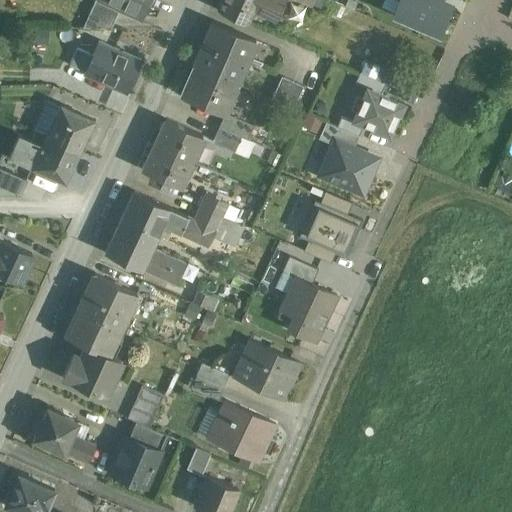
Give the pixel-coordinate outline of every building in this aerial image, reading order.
[(120,6),(107,0),(94,0),(83,26),(111,27),(120,6)] [(107,0),(120,6),(141,15),(146,4),(152,6),(154,0),(107,0)] [(221,0),(218,9),(248,23),(254,10),(276,20),(284,0),(221,0)] [(356,2),(352,0),(347,0),(345,5),(353,9),(356,2)] [(381,0),(379,4),(448,33),(461,0),(381,0)] [(255,38),(213,20),(204,42),(246,60),(255,38)] [(139,60),(98,41),(92,54),(76,47),(69,63),(83,70),(82,72),(125,91),(139,60)] [(246,60),(204,42),(194,64),(236,82),(246,60)] [(236,82),(194,64),(181,92),(223,111),(236,82)] [(292,80),(281,75),(271,97),(282,102),(292,80)] [(292,80),(282,102),(293,106),(303,84),(292,80)] [(404,104),(367,87),(353,120),(390,136),(404,104)] [(93,118),(60,103),(59,107),(45,100),(32,128),(35,129),(79,149),(93,118)] [(255,123),(230,112),(224,127),(241,135),(248,139),(255,123)] [(202,134),(166,118),(154,143),(191,160),(202,134)] [(224,127),(219,125),(212,140),(234,150),(241,135),(224,127)] [(79,149),(35,129),(31,139),(19,134),(10,155),(65,180),(79,149)] [(335,138),(319,175),(363,194),(379,157),(335,138)] [(191,160),(154,143),(142,169),(179,186),(191,160)] [(26,177),(1,166),(0,166),(0,183),(19,192),(26,177)] [(188,214),(134,189),(121,216),(157,233),(162,222),(208,243),(212,234),(216,226),(194,216),(188,213),(188,214)] [(229,200),(207,189),(199,205),(222,215),(228,202),(229,200)] [(363,220),(315,199),(299,236),(347,256),(363,220)] [(237,206),(228,202),(222,215),(231,219),(237,206)] [(222,215),(199,205),(194,216),(216,226),(212,234),(234,244),(243,224),(231,219),(222,215)] [(157,233),(121,216),(105,251),(176,284),(185,262),(151,245),(157,233)] [(0,241),(0,269),(19,279),(32,252),(1,238),(0,241)] [(319,268),(289,254),(282,270),(295,276),(296,275),(312,283),(319,268)] [(137,292),(94,272),(78,305),(120,324),(120,323),(126,311),(127,312),(137,292)] [(337,294),(296,275),(295,277),(300,280),(296,289),(289,289),(277,316),(290,322),(288,327),(316,340),(337,294)] [(218,298),(198,289),(193,301),(213,309),(218,298)] [(120,324),(78,305),(65,334),(86,344),(108,354),(108,353),(122,324),(120,323),(120,324)] [(301,362),(250,338),(233,375),(284,399),(301,362)] [(108,354),(86,344),(80,357),(72,353),(62,374),(104,393),(120,359),(108,353),(108,354)] [(229,374),(202,362),(196,374),(224,386),(229,374)] [(224,386),(196,374),(191,387),(218,399),(224,386)] [(164,394),(142,384),(127,417),(149,426),(164,394)] [(275,423),(224,400),(207,437),(257,461),(275,423)] [(77,419),(46,405),(40,420),(35,420),(31,429),(34,432),(33,436),(64,449),(64,448),(71,433),(81,437),(86,425),(76,421),(77,419)] [(149,426),(134,420),(127,436),(160,450),(167,434),(149,426)] [(81,437),(71,433),(64,448),(87,457),(94,443),(81,437)] [(127,436),(125,435),(110,469),(145,484),(160,450),(127,436)] [(210,454),(195,447),(186,467),(201,474),(210,454)] [(54,486),(14,470),(9,482),(12,483),(4,502),(29,511),(36,511),(41,501),(47,504),(54,486)] [(228,511),(239,489),(208,475),(195,505),(210,511),(228,511)]
